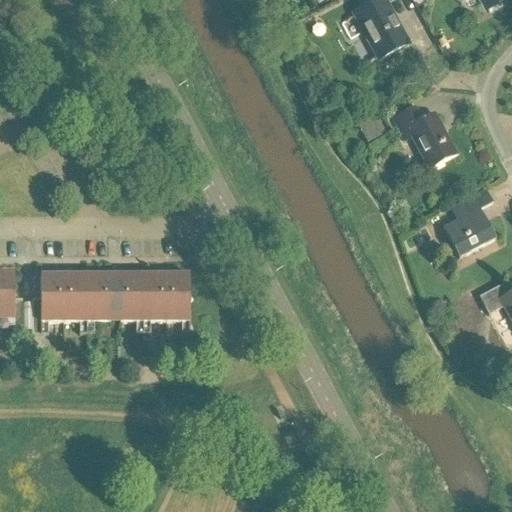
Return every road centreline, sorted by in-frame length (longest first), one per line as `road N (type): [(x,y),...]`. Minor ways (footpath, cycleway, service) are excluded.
road 1 (tertiary): [(387,511),(239,233)]
road 2 (tertiary): [(239,233),(118,0)]
road 3 (residential): [(0,229),(239,233)]
